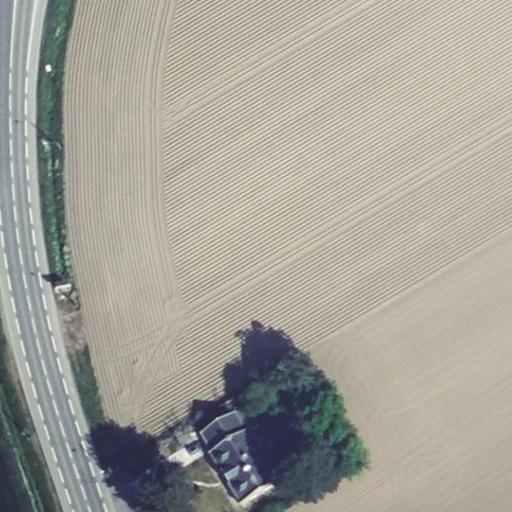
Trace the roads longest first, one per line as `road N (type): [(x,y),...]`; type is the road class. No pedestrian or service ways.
road 1 (tertiary): [(90,511),(43,363),(16,221)]
road 2 (tertiary): [(16,221),(11,56)]
